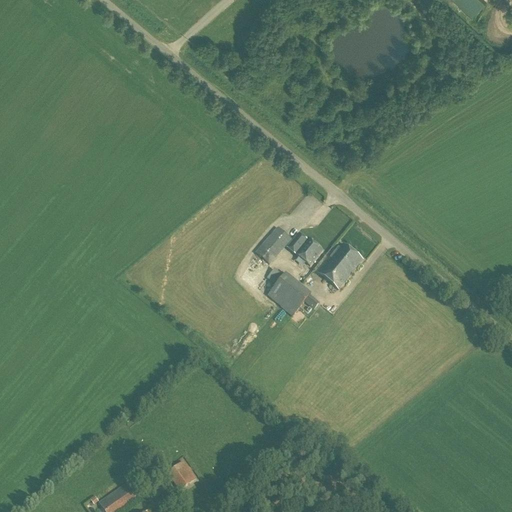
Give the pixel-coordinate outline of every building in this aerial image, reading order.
[(451,0),(471,17),(483,4),(478,0),(451,0)] [(146,29),(158,37),(161,32),(150,24),(146,29)] [(273,233),(255,254),(269,266),(292,240),(278,228),(273,233)] [(299,234),(287,249),(295,254),(310,267),(323,251),(307,239),(306,240),(299,234)] [(331,260),(319,274),(338,290),(362,260),(343,245),(339,249),(338,248),(332,255),(334,256),(331,260)] [(277,285),(268,296),(282,308),(300,286),(286,275),(283,278),(274,270),(268,278),(277,285)] [(300,286),(282,308),(293,317),(309,297),(310,295),(300,286)] [(168,472),(180,490),(195,479),(183,461),(168,472)] [(104,511),(118,511),(138,499),(127,483),(99,504),(104,511)]
